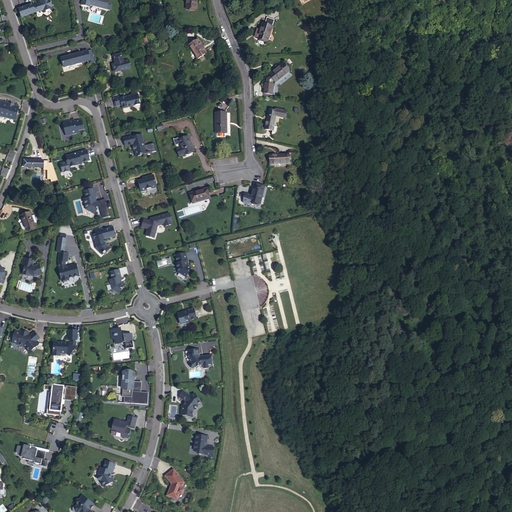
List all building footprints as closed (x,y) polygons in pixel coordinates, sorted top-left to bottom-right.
[(21,9),(21,8),(19,9),(22,17),(44,10),(44,11),(52,8),(51,7),(52,7),(49,0),(39,0),(41,2),(33,5),(21,9)] [(82,0),(81,5),(90,7),(91,5),(106,9),(109,0),(108,0),(82,0)] [(196,9),(196,0),(186,0),(187,7),(192,7),(192,9),(196,9)] [(275,20),(267,17),(265,24),(263,23),(261,30),(257,29),(255,36),(258,37),(258,38),(267,41),(275,20)] [(198,59),(207,53),(198,40),(189,45),(198,59)] [(91,60),(88,51),(61,58),(64,67),(91,60)] [(114,72),(131,68),(129,61),(123,62),(121,54),(113,56),(115,61),(116,60),(117,64),(113,65),(114,72)] [(283,64),(269,75),(270,76),(267,79),(266,83),(265,83),(264,93),(272,95),(274,84),(273,84),(273,82),(275,81),(275,82),(289,71),(283,64)] [(141,105),(140,104),(138,94),(128,96),(128,97),(125,98),(125,95),(113,99),(115,107),(122,105),(123,109),(135,106),(135,107),(136,106),(141,105)] [(11,105),(11,104),(0,101),(0,115),(16,120),(19,107),(11,105)] [(269,111),(265,129),(272,131),(272,134),(273,134),(275,134),(276,133),(277,127),(273,126),(276,112),(269,111)] [(226,113),(215,113),(216,133),(226,132),(226,113)] [(82,121),(80,120),(70,122),(70,120),(64,121),(64,124),(63,124),(66,132),(66,134),(71,134),(71,135),(77,133),(77,131),(84,130),(82,121)] [(44,147),(40,135),(36,137),(40,148),(44,147)] [(143,141),(142,141),(141,135),(132,137),(132,136),(124,138),(125,146),(133,144),(134,146),(133,146),(134,150),(136,156),(141,155),(141,154),(146,153),(143,141)] [(173,140),(175,146),(180,144),(182,148),(177,150),(179,156),(185,154),(185,155),(194,151),(192,146),(190,146),(189,143),(191,143),(190,141),(189,141),(188,136),(179,140),(178,138),(173,140)] [(87,150),(78,152),(79,154),(75,155),(75,154),(67,156),(68,160),(67,162),(60,164),(62,173),(69,171),(68,167),(82,164),(82,162),(90,160),(87,150)] [(288,155),(270,156),(270,163),(289,162),(288,155)] [(156,188),(157,186),(153,175),(148,176),(148,178),(138,181),(141,192),(147,190),(147,189),(151,188),(152,189),(156,188)] [(261,197),(264,186),(255,184),(250,201),(258,203),(260,197),(261,197)] [(96,202),(95,202),(94,197),(96,196),(94,189),(84,191),(86,199),(84,199),(86,209),(95,214),(101,204),(96,202)] [(207,189),(190,194),(193,203),(210,198),(207,189)] [(26,231),(36,227),(30,212),(21,215),(26,231)] [(151,221),(144,219),(141,227),(147,228),(145,235),(154,238),(157,226),(163,224),(164,227),(173,224),(170,214),(152,218),(151,221)] [(113,226),(100,230),(95,231),(96,234),(92,235),(96,249),(100,253),(100,252),(102,254),(103,254),(104,254),(106,252),(107,252),(111,248),(106,243),(104,244),(104,242),(105,241),(104,239),(115,236),(113,226)] [(60,269),(59,269),(62,281),(63,282),(67,280),(68,279),(68,278),(79,276),(76,264),(65,267),(65,265),(65,263),(67,262),(69,253),(59,252),(58,261),(59,261),(59,264),(60,269)] [(187,261),(188,261),(186,253),(175,255),(177,263),(176,263),(178,273),(186,277),(192,268),(188,266),(187,261)] [(30,259),(23,257),(21,267),(24,268),(22,274),(23,276),(28,277),(29,276),(29,275),(34,277),(41,275),(41,273),(39,264),(34,265),(34,266),(32,266),(33,263),(34,263),(31,259),(30,259)] [(119,278),(121,277),(119,270),(110,272),(112,279),(110,280),(112,290),(119,294),(125,285),(121,283),(120,283),(119,278)] [(267,293),(258,295),(260,303),(268,302),(267,293)] [(190,321),(196,318),(194,309),(187,310),(187,311),(178,314),(180,323),(181,324),(190,322),(190,321)] [(122,328),(113,329),(114,338),(116,338),(117,343),(123,343),(123,342),(126,342),(127,349),(134,348),(133,334),(125,335),(123,336),(122,328)] [(75,346),(75,342),(75,340),(77,340),(77,331),(68,330),(68,343),(63,342),(63,344),(61,344),(61,342),(54,342),(53,344),(55,346),(53,347),(53,355),(60,356),(60,353),(67,353),(70,356),(76,348),(75,346)] [(30,335),(28,335),(26,334),(26,332),(21,331),(21,333),(15,331),(14,337),(13,340),(12,342),(24,346),(29,352),(39,344),(39,343),(37,340),(40,338),(34,332),(30,335)] [(197,347),(188,347),(189,365),(203,364),(203,366),(212,365),(212,354),(198,354),(197,347)] [(123,380),(122,397),(132,397),(133,385),(134,385),(134,381),(131,380),(131,378),(135,373),(124,372),(124,376),(123,376),(123,380)] [(61,412),(63,383),(51,382),(49,411),(61,412)] [(197,398),(195,393),(190,396),(183,390),(179,397),(185,401),(182,405),(180,407),(180,409),(179,409),(179,415),(181,415),(184,417),(185,416),(187,417),(193,417),(193,411),(197,409),(196,402),(201,402),(199,399),(197,398)] [(116,420),(114,430),(119,431),(118,432),(123,433),(124,434),(124,436),(131,437),(132,429),(127,428),(128,425),(136,426),(138,416),(129,415),(128,422),(116,420)] [(214,447),(206,446),(207,436),(196,435),(196,439),(195,439),(194,450),(200,451),(199,454),(210,456),(213,456),(214,447)] [(46,463),(50,449),(23,443),(23,445),(17,444),(16,452),(22,453),(21,457),(46,463)] [(100,467),(97,475),(98,476),(97,478),(98,480),(100,481),(103,487),(114,481),(112,477),(111,477),(109,474),(110,471),(112,472),(115,464),(105,461),(102,468),(100,467)] [(168,481),(169,481),(172,484),(171,486),(169,491),(168,493),(167,494),(165,497),(169,499),(170,498),(172,499),(172,497),(177,499),(179,495),(182,496),(184,491),(181,490),(184,484),(175,472),(165,476),(168,481)] [(79,511),(98,511),(101,509),(89,500),(87,502),(87,503),(85,505),(86,507),(86,508),(83,507),(80,509),(79,511)]
